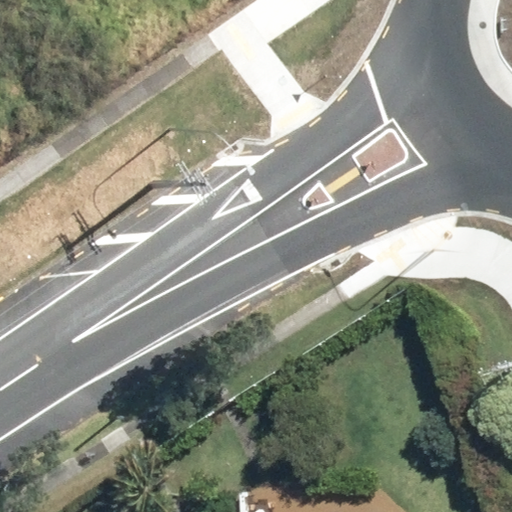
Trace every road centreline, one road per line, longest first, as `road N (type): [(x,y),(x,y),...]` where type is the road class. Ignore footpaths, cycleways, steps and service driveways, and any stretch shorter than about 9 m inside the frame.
road 1 (tertiary): [(503,152),(81,337)]
road 2 (tertiary): [(81,337),(423,46)]
road 3 (secondary): [(503,152),(465,126),(437,90),(423,46)]
